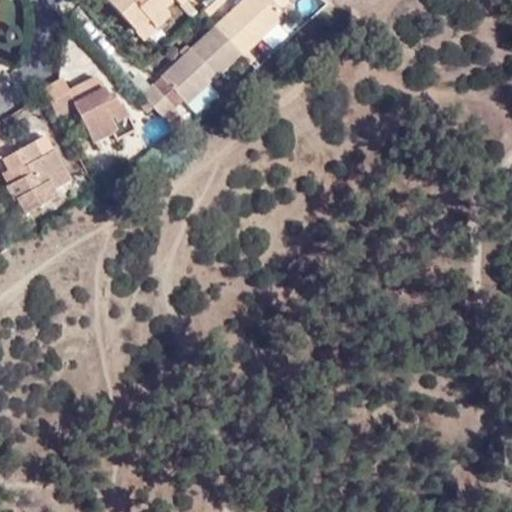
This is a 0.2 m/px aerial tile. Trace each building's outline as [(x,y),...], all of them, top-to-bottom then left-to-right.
[(158,13),(169,2),(166,0),(98,0),(98,1),(130,36),(142,24),(150,32),(164,20),(158,13)] [(166,0),(169,2),(175,9),(184,0),(166,0)] [(234,58),(235,59),(261,35),(278,19),(273,12),(281,0),(242,0),(209,31),(234,58)] [(278,19),(261,35),(271,46),(288,30),(278,19)] [(137,44),(150,32),(142,24),(130,36),(137,44)] [(179,109),(234,58),(209,31),(154,83),(179,109)] [(75,95),(92,86),(90,82),(72,91),(75,95)] [(38,92),(51,118),(68,109),(87,144),(105,134),(110,143),(130,132),(115,106),(112,107),(106,96),(102,98),(95,84),(92,86),(75,95),(72,91),(64,95),(58,83),(38,92)] [(145,111),(156,122),(167,113),(147,91),(135,100),(136,102),(145,111)] [(140,115),(145,111),(136,102),(132,106),(140,115)] [(36,159),(47,153),(35,130),(24,136),(29,144),(36,159)] [(9,181),(0,186),(0,187),(8,203),(11,201),(19,217),(50,200),(46,193),(64,184),(47,153),(36,159),(29,144),(0,158),(0,165),(2,171),(9,181)] [(0,172),(0,185),(0,186),(9,181),(2,171),(0,172)]
